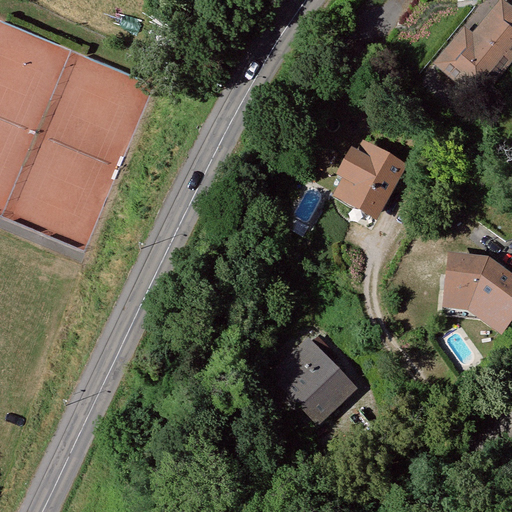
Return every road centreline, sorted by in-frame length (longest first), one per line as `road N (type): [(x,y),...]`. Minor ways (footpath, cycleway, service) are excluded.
road 1 (secondary): [(313,0),(243,108),(45,511)]
road 2 (residential): [(426,511),(511,426)]
